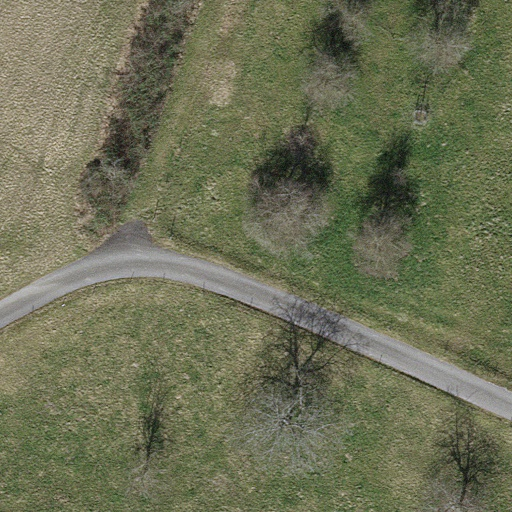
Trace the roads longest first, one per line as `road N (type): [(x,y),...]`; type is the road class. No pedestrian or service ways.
road 1 (track): [(511,412),(152,261),(0,339)]
road 2 (track): [(152,261),(245,0)]
